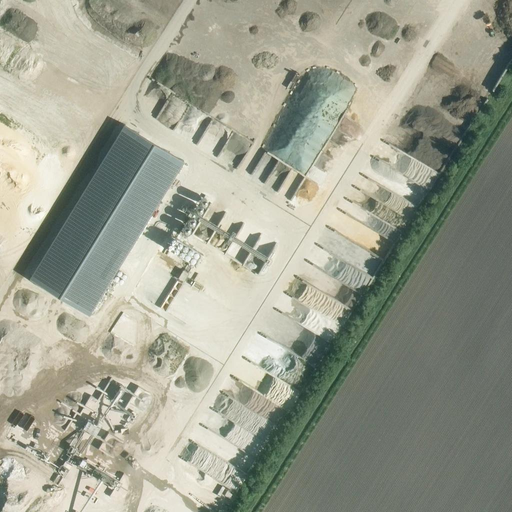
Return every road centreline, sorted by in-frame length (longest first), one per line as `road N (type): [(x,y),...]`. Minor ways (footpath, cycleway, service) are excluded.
road 1 (unknown): [(237,183),(343,16)]
road 2 (unknown): [(124,296),(97,342),(98,357),(193,409)]
